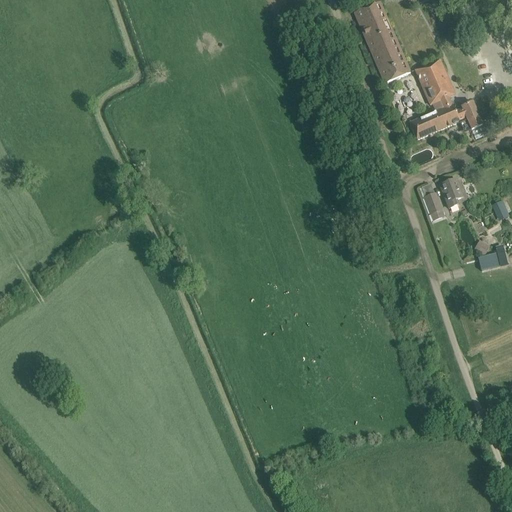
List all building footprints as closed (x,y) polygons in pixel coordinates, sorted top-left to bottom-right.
[(385,85),(411,74),(381,3),(379,4),(377,0),(363,0),(352,5),(356,14),(354,14),(385,85)] [(482,127),(480,122),(472,103),(461,108),(461,109),(455,111),(449,98),(455,95),(440,61),(415,72),(430,106),(433,105),(436,113),(409,124),(417,141),(459,123),(460,126),(467,123),(471,132),(482,127)] [(460,205),(457,199),(462,197),(456,181),(441,187),(447,203),(450,209),(460,205)] [(445,218),(443,211),(436,194),(435,195),(424,199),(430,216),(429,217),(431,223),(445,218)] [(501,202),(495,205),(498,210),(504,207),(501,202)] [(481,244),(477,252),(484,256),(489,247),(485,245),(481,244)] [(496,250),(497,254),(478,258),(481,272),(500,268),(500,269),(508,268),(504,248),(496,250)]
